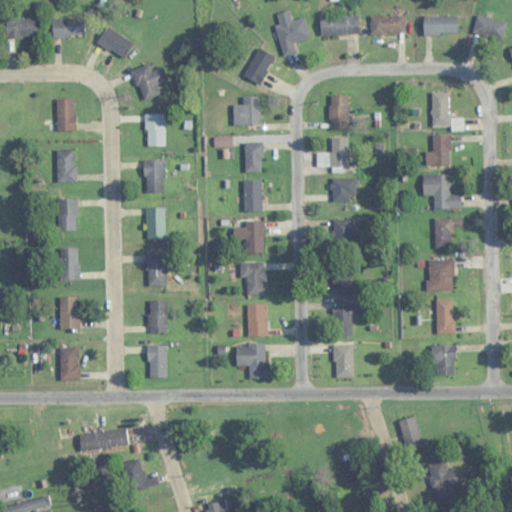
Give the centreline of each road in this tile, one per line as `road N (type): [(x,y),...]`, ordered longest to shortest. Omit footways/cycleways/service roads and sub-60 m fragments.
road 1 (residential): [(0,398),(511,390)]
road 2 (residential): [(495,391),(489,108),(476,81),(455,68),(390,68)]
road 3 (residential): [(390,68),(333,70),(307,82),(299,96),(302,393)]
road 4 (residential): [(116,396),(110,107),(86,75),(40,73)]
road 5 (residential): [(404,511),(372,392)]
road 6 (residential): [(186,511),(155,395)]
